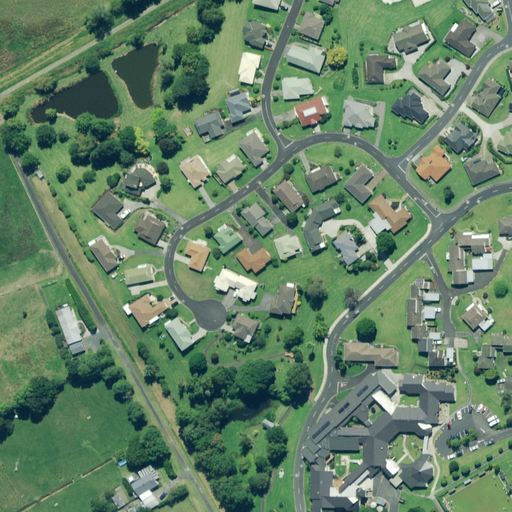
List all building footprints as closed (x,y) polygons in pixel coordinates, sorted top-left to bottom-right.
[(281,0),(256,0),(255,4),(279,10),(281,0)] [(464,0),(471,9),(473,8),(477,14),(479,12),(485,20),(495,13),(489,5),(492,3),(489,0),(464,0)] [(326,21),(307,13),(300,32),(319,40),(326,21)] [(477,28),(464,19),(460,26),(457,24),(445,42),(469,58),(476,47),(468,41),(477,28)] [(268,27),(248,21),(245,32),(248,33),(246,40),(252,42),(251,44),(264,48),(267,39),(264,38),(268,27)] [(402,29),(403,32),(393,36),(399,51),(404,49),(406,53),(417,49),(416,45),(428,40),(422,25),(412,28),(411,26),(402,29)] [(310,52),(294,46),(288,61),(320,73),(326,56),(323,55),(324,52),(312,47),(310,52)] [(262,57),(246,52),(240,74),(243,75),(241,81),(253,84),(257,68),(259,68),(262,57)] [(388,59),(388,56),(368,56),(368,83),(382,83),(382,68),(395,68),(395,59),(388,59)] [(452,69),(444,62),(439,67),(436,65),(432,69),(428,66),(419,76),(443,96),(451,87),(443,80),(452,69)] [(298,80),(298,78),(283,79),(285,99),(300,98),(300,95),(313,94),(313,85),(310,86),(310,79),(298,80)] [(502,86),(489,78),(480,91),(482,92),(472,107),(488,118),(501,97),(497,94),(502,86)] [(252,110),(246,93),(227,100),(232,114),(230,115),(233,123),(245,119),(243,113),(252,110)] [(422,99),(415,94),(411,99),(408,96),(403,102),(400,100),(393,108),(405,118),(408,115),(412,119),(414,116),(422,123),(429,114),(422,108),(424,105),(420,102),(422,99)] [(328,113),(326,106),(330,105),(327,98),(324,99),(323,98),(297,106),(303,127),(324,121),(322,115),(328,113)] [(376,114),(373,114),(374,112),(372,111),(372,107),(368,106),(368,105),(345,101),(344,109),(346,109),(343,126),(363,129),(364,126),(375,128),(376,120),(375,120),(376,114)] [(224,126),(218,112),(196,121),(201,135),(209,132),(211,139),(223,134),(220,127),(224,126)] [(454,128),(456,130),(446,141),(459,153),(464,147),(467,150),(479,138),(463,123),(461,121),(454,128)] [(270,151),(255,130),(249,134),(251,137),(240,144),(257,167),(264,162),(261,158),(270,151)] [(511,130),(511,133),(508,132),(503,142),(500,141),(497,149),(509,155),(510,153),(511,154),(511,130)] [(446,153),(440,146),(421,164),(422,165),(417,170),(426,180),(431,176),(437,181),(452,167),(443,157),(446,153)] [(247,170),(236,155),(218,167),(221,171),(219,173),(226,183),(235,177),(236,178),(247,170)] [(208,177),(211,175),(200,156),(182,166),(195,188),(210,180),(208,177)] [(489,165),(487,160),(475,165),(473,161),(465,164),(474,185),(501,174),(496,163),(489,165)] [(374,175),(364,165),(345,186),(363,203),(373,193),(364,186),(374,175)] [(327,189),(326,187),(338,182),(337,180),(340,179),(337,173),(334,174),(330,166),(306,177),(314,193),(320,190),(321,191),(327,189)] [(130,180),(129,185),(146,190),(157,182),(151,173),(144,171),(138,169),(136,175),(129,174),(128,179),(130,180)] [(305,203),(286,180),(274,190),(293,213),(305,203)] [(125,205),(112,193),(95,210),(116,230),(124,221),(117,214),(125,205)] [(374,215),(377,218),(370,223),(379,235),(388,228),(389,230),(391,229),(395,234),(408,224),(406,222),(412,218),(405,208),(397,214),(382,195),(369,204),(376,213),(374,215)] [(313,212),(307,224),(304,222),(300,229),(304,231),(313,252),(326,247),(318,228),(323,221),(341,212),(336,200),(331,202),(330,200),(313,209),(315,211),(313,212)] [(267,214),(258,203),(251,208),(250,207),(243,213),(255,228),(256,227),(264,236),(274,228),(264,216),(267,214)] [(167,224),(150,215),(144,225),(139,222),(135,230),(141,233),(139,236),(156,245),(167,224)] [(511,217),(506,217),(506,219),(500,219),(500,234),(511,233),(511,217)] [(234,233),(227,224),(220,230),(222,232),(215,237),(222,246),(220,247),(225,254),(243,240),(236,231),(234,233)] [(359,248),(347,231),(333,241),(345,257),(344,258),(350,266),(360,258),(354,251),(359,248)] [(468,269),(464,269),(464,249),(475,249),(475,254),(490,253),(490,235),(473,236),(464,236),(463,233),(455,233),(456,246),(451,246),(451,253),(447,253),(447,260),(450,260),(451,271),(452,271),(453,285),(469,285),(469,283),(476,282),(476,272),(468,272),(468,269)] [(291,238),(290,235),(275,241),(282,260),(296,254),(295,251),(300,249),(296,237),(291,238)] [(121,264),(105,239),(93,247),(109,272),(121,264)] [(194,241),(194,243),(190,242),(186,253),(194,256),(190,266),(203,272),(211,250),(207,248),(208,245),(204,244),(205,242),(199,240),(198,243),(194,241)] [(253,256),(247,248),(237,256),(249,271),(253,268),(257,273),(266,266),(266,265),(272,260),(263,249),(253,256)] [(493,269),(493,259),(473,259),(473,270),(493,269)] [(139,266),(140,269),(125,271),(128,285),(155,280),(152,266),(149,267),(148,264),(139,266)] [(223,269),(215,286),(217,287),(216,289),(221,292),(222,290),(227,292),(230,286),(238,290),(236,294),(244,298),(243,300),(248,303),(249,301),(251,301),(252,298),(255,299),(258,294),(254,293),(258,284),(241,276),(241,277),(223,269)] [(411,299),(408,299),(407,326),(413,326),(413,340),(419,340),(418,352),(430,352),(430,366),(445,367),(445,359),(454,359),(454,350),(445,350),(434,349),(435,341),(440,341),(441,333),(427,333),(428,318),(436,318),(436,308),(425,307),(425,301),(439,301),(440,295),(426,294),(426,289),(430,290),(430,282),(411,282),(411,299)] [(288,283),(287,287),(281,286),(278,304),(272,303),(270,313),(284,315),(284,313),(295,315),(299,290),(300,285),(288,283)] [(157,303),(150,291),(125,307),(130,315),(135,312),(145,329),(161,319),(159,315),(169,309),(165,301),(163,299),(157,303)] [(488,318),(483,311),(484,310),(480,305),(479,306),(478,305),(476,306),(474,303),(467,310),(469,312),(463,317),(474,329),(479,325),(485,332),(493,325),(492,324),(494,322),(492,319),(491,320),(488,318)] [(84,349),(67,306),(53,311),(70,354),(84,349)] [(235,335),(246,340),(245,341),(250,344),(251,342),(260,323),(239,313),(232,328),(237,330),(235,335)] [(173,321),(172,319),(165,324),(184,351),(197,342),(184,324),(183,325),(178,317),(173,321)] [(511,340),(505,340),(505,337),(493,337),(493,346),(484,345),(483,357),(480,357),(480,368),(493,369),(494,357),(495,357),(496,349),(504,349),(504,352),(511,351),(511,340)] [(395,352),(395,349),(370,349),(370,344),(346,343),(346,361),(349,361),(349,364),(365,364),(365,361),(376,361),(376,366),(398,366),(398,352),(395,352)] [(313,511),(320,511),(320,507),(344,507),(348,511),(360,511),(361,490),(356,485),(368,474),(371,478),(381,468),(390,479),(397,471),(386,460),(387,443),(399,432),(415,433),(420,437),(430,434),(430,423),(438,423),(439,400),(455,401),(455,386),(445,386),(446,383),(423,382),(423,376),(405,375),(405,380),(400,380),(399,389),(405,390),(408,393),(421,394),(420,407),(397,407),(390,414),(387,411),(368,430),(340,428),(355,414),(363,423),(371,416),(364,409),(385,390),(389,394),(397,387),(380,370),(373,377),(370,374),(307,434),(311,438),(305,444),(307,446),(302,451),(313,463),(314,462),(318,466),(311,466),(311,498),(314,498),(313,511)] [(276,433),(279,428),(266,420),(263,425),(276,433)] [(399,476),(411,488),(415,487),(426,487),(426,482),(433,477),(433,468),(428,462),(419,462),(414,465),(407,466),(403,464),(400,468),(403,471),(399,476)] [(133,485),(136,490),(133,493),(136,499),(140,497),(149,511),(160,505),(151,490),(159,485),(156,480),(159,478),(152,466),(139,473),(143,479),(133,485)] [(125,505),(118,494),(113,498),(119,509),(125,505)]
